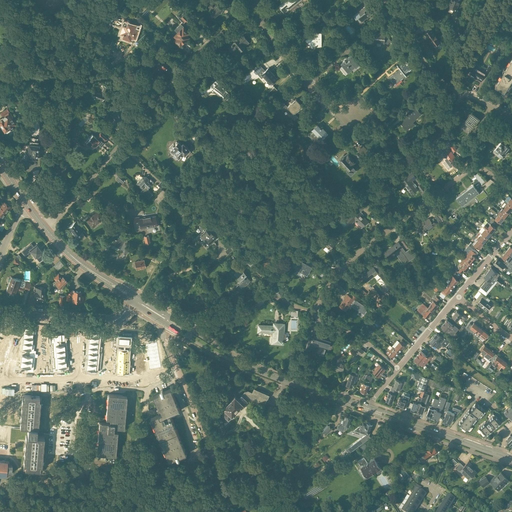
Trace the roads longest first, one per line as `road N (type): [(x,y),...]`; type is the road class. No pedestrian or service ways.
road 1 (residential): [(397,368),(355,333),(319,321),(317,305),(356,254),(466,171),(483,170),(511,189)]
road 2 (residential): [(59,211),(182,69),(252,7)]
road 3 (residential): [(411,155),(374,116),(334,110),(295,71),(252,7)]
road 4 (residential): [(59,211),(76,94),(125,0)]
road 5 (secondary): [(172,328),(250,370),(367,412)]
road 6 (secondary): [(369,407),(251,365),(177,321)]
road 7 (residential): [(170,377),(184,410),(188,462),(98,463)]
road 8 (secondary): [(367,412),(511,461)]
road 9 (secondary): [(511,457),(369,407)]
road 10 (residential): [(230,511),(180,373)]
road 11 (tertiary): [(131,302),(113,321),(0,313)]
